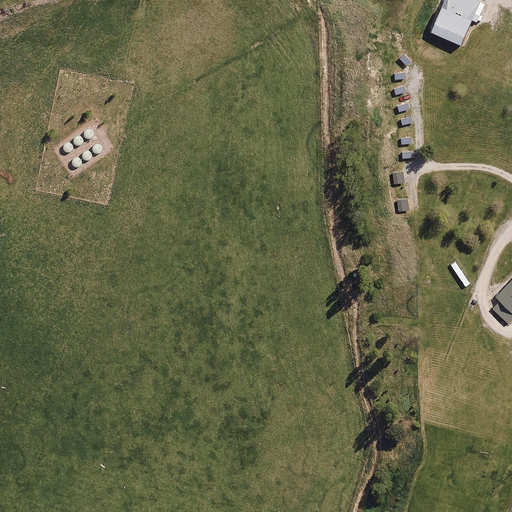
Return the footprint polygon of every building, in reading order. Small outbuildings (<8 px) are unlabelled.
[(486,3),(477,0),(444,0),(431,35),(462,48),(473,21),(478,23),(486,3)] [(399,59),(391,51),(387,56),(394,64),(399,59)] [(408,55),(401,60),(407,68),(414,62),(408,55)] [(407,72),(394,74),(395,81),(408,79),(407,72)] [(404,85),(394,88),(396,94),(406,91),(404,85)] [(408,103),(398,106),(400,112),(410,110),(408,103)] [(411,115),(400,118),(402,125),(413,122),(411,115)] [(97,135),(90,125),(59,144),(65,154),(97,135)] [(105,153),(100,143),(70,159),(76,168),(105,153)] [(415,149),(403,151),(404,158),(416,156),(415,149)] [(405,182),(403,172),(394,173),(395,183),(405,182)] [(398,209),(397,199),(387,200),(388,210),(398,209)] [(411,199),(398,199),(399,211),(412,211),(411,199)] [(511,279),(496,297),(501,301),(493,309),(508,323),(511,319),(511,279)]
